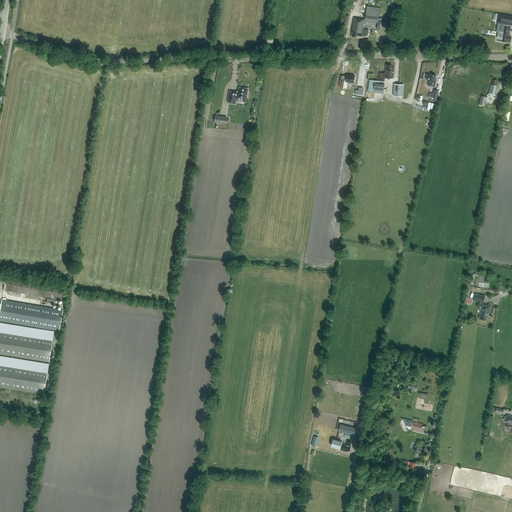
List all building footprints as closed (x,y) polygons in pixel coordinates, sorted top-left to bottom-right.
[(366,30),(364,30),(365,22),(378,24),(377,29),(390,31),(391,23),(382,21),(382,19),(379,18),(380,9),(367,7),(365,20),(353,18),(352,28),(353,28),(352,37),(356,37),(356,36),(363,37),(363,35),(368,36),(369,30),(366,30)] [(509,26),(510,24),(511,24),(511,16),(499,15),(498,23),(503,23),(503,25),(509,26)] [(497,38),(498,39),(502,39),(502,42),(506,42),(507,40),(511,41),(511,37),(509,37),(511,27),(503,26),(502,32),(498,32),(497,38)] [(385,78),(393,78),(394,67),(392,66),(392,65),(387,65),(387,67),(386,67),(385,78)] [(427,74),(426,79),(429,80),(428,86),(435,87),(436,79),(435,79),(436,75),(431,74),(431,75),(427,74)] [(355,76),(347,75),(346,81),(344,81),(344,80),(341,80),(340,87),(343,88),(344,85),(347,85),(348,81),(354,82),(355,76)] [(384,93),(385,84),(385,81),(380,81),(370,79),(369,91),(384,93)] [(491,85),(489,94),(496,96),(498,83),(497,82),(497,80),(493,79),(492,85),(491,85)] [(404,85),(394,84),(393,96),(403,96),(404,85)] [(247,93),(248,91),(247,91),(247,89),(239,88),(239,92),(237,93),(230,92),(229,102),(235,103),(236,99),(246,101),(247,93)] [(226,124),(227,117),(215,115),(214,122),(226,124)] [(0,282),(4,283),(3,290),(64,300),(66,286),(0,275),(0,282)] [(485,296),(475,294),(474,301),(483,303),(485,296)] [(63,310),(2,300),(0,309),(0,320),(59,331),(63,310)] [(487,320),(489,313),(489,314),(491,307),(483,305),(482,307),(482,310),(481,310),(479,319),(487,320)] [(0,353),(49,362),(53,339),(0,330),(0,353)] [(0,364),(0,387),(44,394),(47,372),(0,364)] [(506,420),(505,422),(508,423),(507,427),(511,428),(511,415),(507,415),(507,417),(504,416),(503,419),(506,420)] [(425,433),(427,426),(423,425),(423,424),(414,422),(414,423),(413,423),(413,421),(401,419),(403,419),(406,424),(406,425),(406,426),(407,426),(411,431),(410,433),(411,433),(412,427),(415,428),(415,430),(425,433)] [(340,424),(338,431),(354,435),(356,428),(340,424)] [(351,447),(347,446),(347,445),(342,444),(343,442),(341,442),(342,442),(334,440),(332,446),(340,448),(341,448),(340,450),(347,452),(348,451),(350,451),(351,447)]
